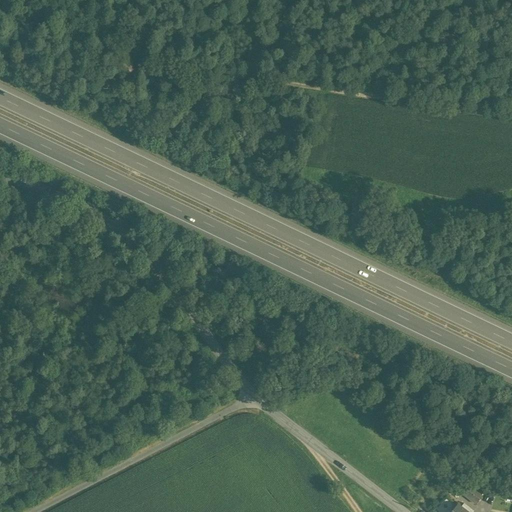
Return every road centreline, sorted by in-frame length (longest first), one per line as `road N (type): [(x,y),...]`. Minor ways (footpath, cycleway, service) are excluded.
road 1 (motorway): [(511,342),(0,98)]
road 2 (motorway): [(0,125),(511,369)]
road 3 (track): [(511,116),(142,71),(120,56),(128,0)]
road 4 (tertiary): [(0,176),(48,189),(116,230),(256,399)]
road 5 (unclassified): [(34,511),(256,399)]
road 6 (tertiary): [(256,399),(403,511)]
